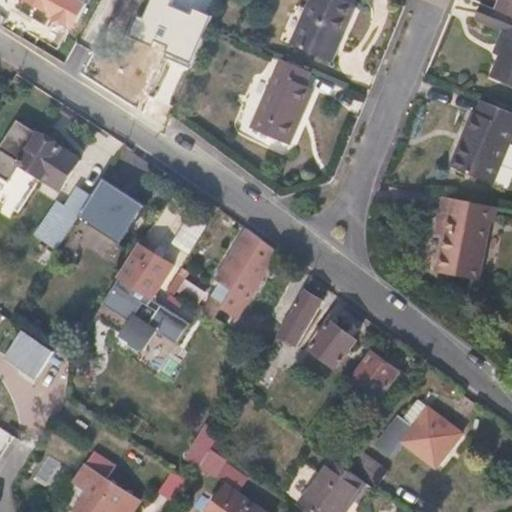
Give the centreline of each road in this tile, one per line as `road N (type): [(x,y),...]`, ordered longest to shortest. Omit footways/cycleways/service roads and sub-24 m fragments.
road 1 (residential): [(0,44),(325,259)]
road 2 (residential): [(432,0),(325,259)]
road 3 (residential): [(325,259),(511,401)]
